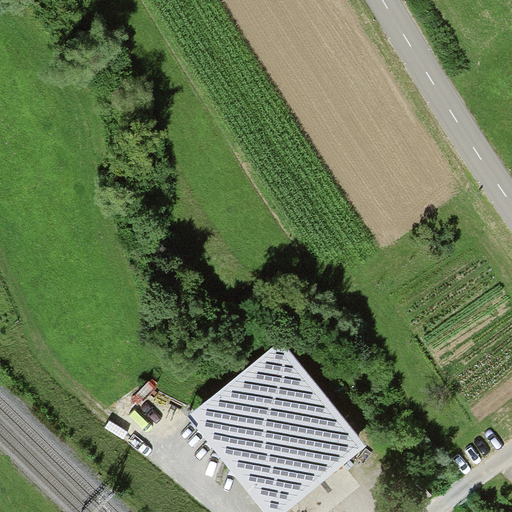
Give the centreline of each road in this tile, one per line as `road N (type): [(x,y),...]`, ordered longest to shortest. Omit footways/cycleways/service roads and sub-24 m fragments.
road 1 (track): [(0,267),(67,379),(162,457)]
road 2 (tertiary): [(375,0),(511,206)]
